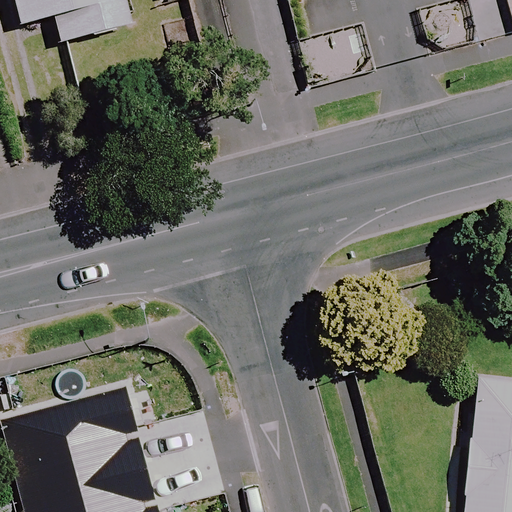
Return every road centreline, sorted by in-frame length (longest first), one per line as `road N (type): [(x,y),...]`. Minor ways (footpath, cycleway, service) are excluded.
road 1 (residential): [(306,511),(234,215)]
road 2 (secondary): [(511,143),(234,215)]
road 3 (secondary): [(234,215),(0,276)]
